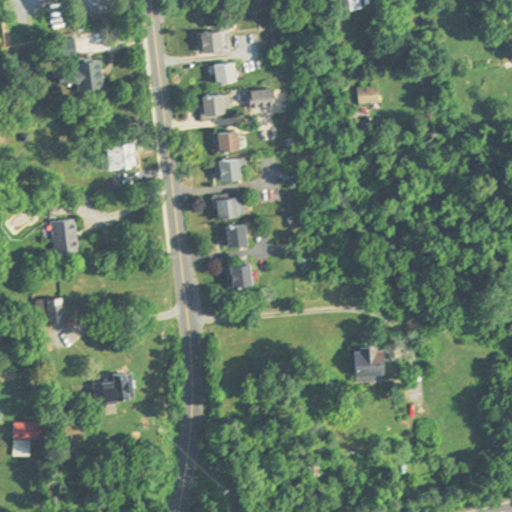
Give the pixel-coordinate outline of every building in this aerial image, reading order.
[(349,0),(350,9),(364,9),(363,0),(349,0)] [(511,10),(490,13),(492,33),(511,30),(511,10)] [(229,49),(227,30),(201,32),(203,52),(229,49)] [(109,87),(105,59),(79,62),(83,90),(109,87)] [(248,80),(246,60),(219,62),(220,82),(248,80)] [(362,104),(384,101),(382,84),(361,86),(362,104)] [(279,92),(279,88),(255,88),(255,105),(291,105),(291,92),(279,92)] [(228,92),(203,96),(207,119),(232,115),(228,92)] [(221,149),(245,149),(245,130),(221,130),(221,149)] [(247,177),(245,157),(219,160),(222,180),(247,177)] [(247,214),(243,195),(219,199),(223,218),(247,214)] [(55,220),(57,254),(82,253),(80,219),(55,220)] [(226,225),(227,246),(253,245),(252,224),(226,225)] [(236,287),(259,284),(257,263),(234,265),(236,287)] [(68,298),(40,298),(40,321),(68,321),(68,298)] [(364,346),(364,376),(392,376),(392,346),(364,346)] [(136,400),(136,376),(101,376),(101,400),(136,400)] [(51,419),(18,419),(18,437),(51,437),(51,419)] [(34,456),(34,440),(16,440),(16,456),(34,456)]
